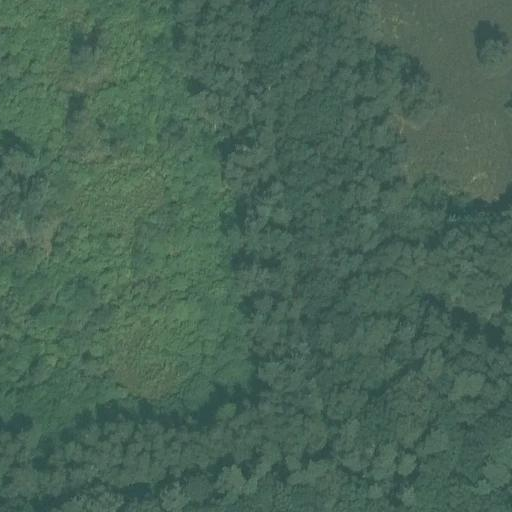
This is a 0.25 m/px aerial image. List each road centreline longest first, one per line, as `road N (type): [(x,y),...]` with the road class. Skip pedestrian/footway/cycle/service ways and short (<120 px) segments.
road 1 (track): [(252,0),(335,466)]
road 2 (track): [(511,434),(80,511)]
